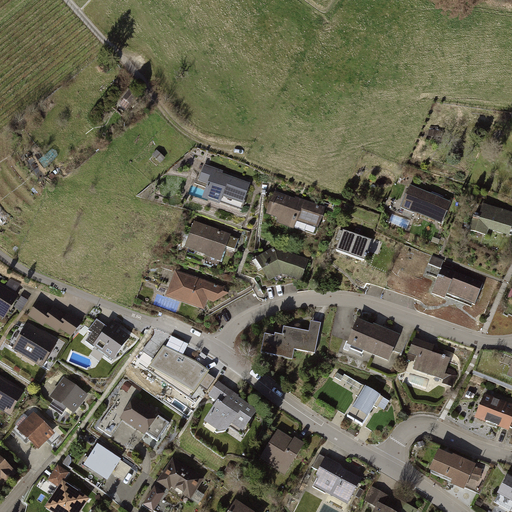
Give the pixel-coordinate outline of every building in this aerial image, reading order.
[(222,174),(223,171),(204,164),(198,180),(207,183),(202,197),(219,204),(221,201),(240,208),(249,184),(222,174)] [(450,203),(411,187),(401,209),(441,225),(450,203)] [(325,209),(274,191),(266,215),(279,219),(277,224),(293,230),(295,226),(315,234),(325,209)] [(511,224),(511,213),(478,203),(469,231),(485,236),(487,230),(508,236),(511,224)] [(230,235),(194,223),(185,248),(221,261),(226,247),(235,250),(238,239),(230,237),(230,235)] [(371,241),(344,231),(336,251),(363,261),(371,241)] [(274,248),(255,259),(270,283),(283,275),(301,281),(309,260),(274,248)] [(445,261),(431,256),(427,265),(441,271),(432,294),(445,300),(446,297),(473,308),(483,285),(442,268),(445,261)] [(227,286),(177,270),(166,295),(205,310),(209,300),(216,302),(230,292),(227,286)] [(16,295),(0,285),(0,315),(3,317),(16,295)] [(52,312),(39,304),(31,316),(43,325),(45,322),(57,330),(60,327),(72,336),(81,324),(68,315),(66,318),(54,309),(52,312)] [(108,328),(97,319),(88,331),(92,334),(86,342),(94,348),(96,346),(106,354),(104,356),(112,361),(129,338),(118,330),(120,328),(112,322),(108,328)] [(372,326),(357,320),(346,345),(388,363),(400,336),(372,324),(372,326)] [(282,338),(264,335),(259,356),(292,363),(294,353),(316,357),(322,327),(311,325),(309,336),(283,331),(282,338)] [(35,331),(29,328),(16,350),(41,365),(54,342),(35,331)] [(407,360),(413,362),(415,357),(417,358),(412,371),(442,382),(450,361),(431,354),(434,346),(414,339),(407,360)] [(195,362),(163,346),(147,370),(191,400),(200,387),(206,392),(215,380),(207,375),(209,372),(195,362)] [(21,391),(0,377),(0,407),(8,412),(21,391)] [(390,404),(345,377),(340,385),(359,397),(346,420),(362,430),(377,407),(385,412),(390,404)] [(85,395),(64,380),(52,397),(55,399),(51,405),(61,412),(66,406),(74,412),(80,403),(79,403),(85,395)] [(238,398),(240,395),(217,381),(207,396),(216,402),(202,423),(217,432),(228,432),(232,426),(243,434),(259,412),(238,398)] [(511,405),(483,394),(473,420),(508,434),(511,427),(511,405)] [(160,415),(135,397),(119,418),(132,428),(144,437),(146,434),(157,442),(163,433),(169,425),(159,417),(160,415)] [(51,432),(34,415),(20,430),(21,431),(17,435),(26,444),(30,440),(38,448),(46,440),(45,439),(51,432)] [(292,440),(278,431),(261,459),(275,468),(274,469),(285,476),(305,444),(294,437),(292,440)] [(132,468),(95,444),(81,465),(107,482),(111,475),(122,482),(132,468)] [(482,471),(475,468),(476,466),(470,463),(453,456),(452,458),(438,452),(429,472),(452,482),(450,486),(464,492),(466,486),(477,489),(482,471)] [(14,473),(0,459),(0,482),(4,479),(6,481),(14,473)] [(205,479),(173,459),(158,483),(170,490),(172,486),(192,499),(205,479)] [(366,479),(329,460),(314,488),(352,507),(366,479)] [(69,475),(56,467),(46,482),(58,489),(46,507),(53,511),(82,511),(91,499),(64,482),(69,475)] [(511,479),(507,477),(496,496),(511,503),(511,479)] [(154,511),(166,494),(155,487),(144,505),(154,511)] [(389,496),(374,488),(366,504),(375,509),(373,511),(393,511),(383,506),(389,496)] [(249,511),(234,502),(228,511),(249,511)]
